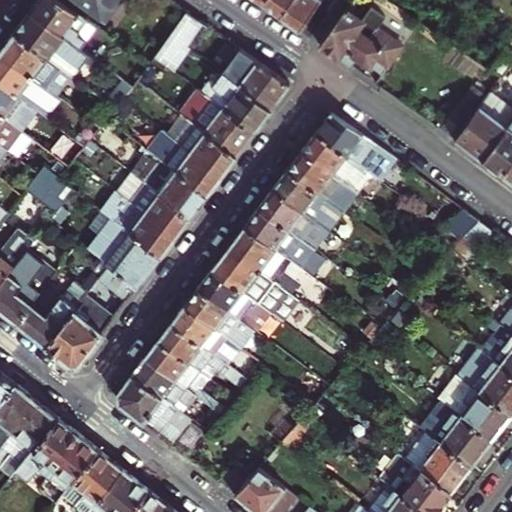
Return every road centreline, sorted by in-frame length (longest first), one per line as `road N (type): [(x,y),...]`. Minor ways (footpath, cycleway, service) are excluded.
road 1 (residential): [(78,405),(324,78)]
road 2 (residential): [(324,78),(511,216)]
road 3 (residential): [(78,405),(215,511)]
road 4 (residential): [(324,78),(213,0)]
